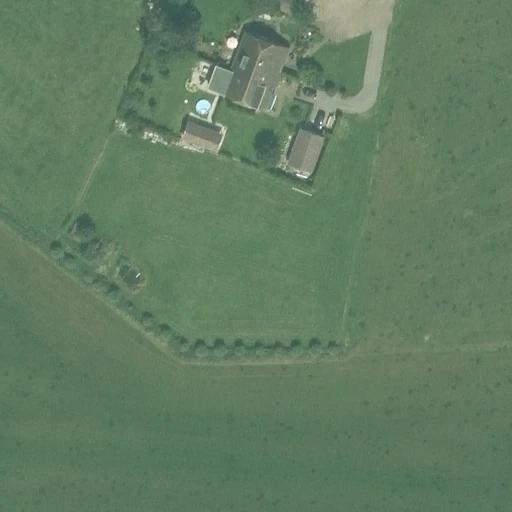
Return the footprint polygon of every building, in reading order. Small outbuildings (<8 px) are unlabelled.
[(286,0),(309,8),(312,0),(286,0)] [(374,38),(370,25),(340,33),(343,46),(374,38)] [(273,71),(278,74),(289,48),(246,31),(231,69),(255,80),(261,65),(273,70),(273,71)] [(273,86),(278,74),(273,71),(273,70),(261,65),(255,80),(231,69),(222,92),(263,108),(272,86),(273,86)] [(301,180),(320,181),(321,152),(303,151),(301,180)]
